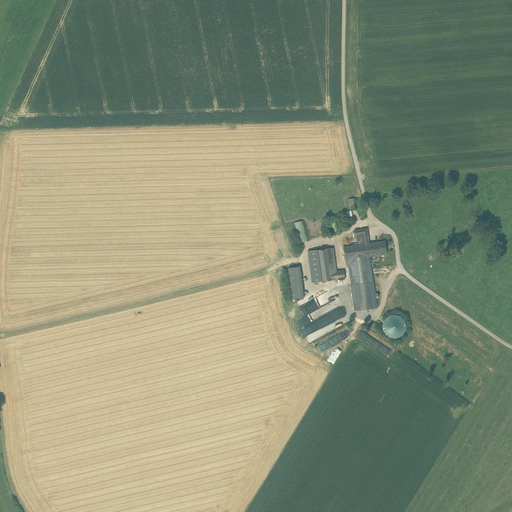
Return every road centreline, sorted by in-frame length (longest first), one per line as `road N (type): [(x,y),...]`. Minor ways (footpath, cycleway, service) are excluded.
road 1 (track): [(339,239),(314,243),(303,259),(267,270),(0,336)]
road 2 (track): [(367,210),(343,99),(343,0)]
road 3 (unclassified): [(511,347),(401,269),(394,238),(367,210)]
road 4 (track): [(373,217),(340,235),(349,308),(378,311),(391,274),(401,269)]
